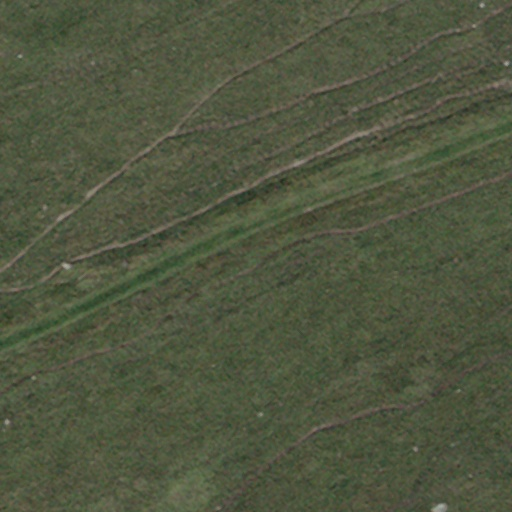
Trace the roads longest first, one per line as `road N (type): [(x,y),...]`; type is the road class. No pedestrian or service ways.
road 1 (track): [(511,125),(179,254)]
road 2 (track): [(179,254),(0,330)]
